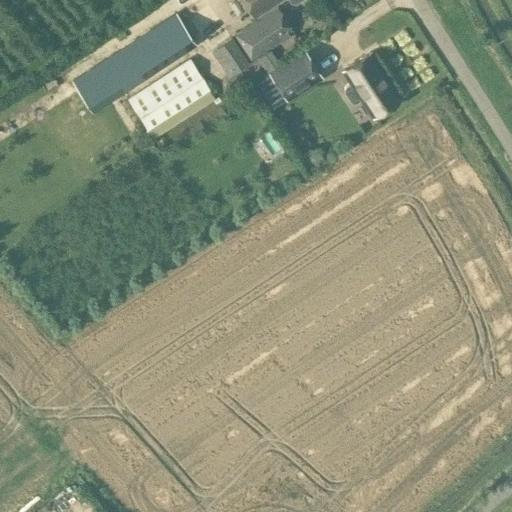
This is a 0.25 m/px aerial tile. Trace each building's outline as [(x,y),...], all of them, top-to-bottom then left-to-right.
[(244,0),(255,16),(279,0),(244,0)] [(294,31),(279,7),(278,6),(235,35),(251,59),(294,31)] [(154,71),(197,43),(175,11),(133,39),(154,71)] [(228,76),(249,62),(231,36),(211,50),(228,76)] [(118,49),(71,79),(92,112),(139,81),(118,49)] [(321,75),(304,49),(270,71),(287,98),(321,75)] [(401,97),(371,51),(343,69),(373,115),(401,97)]
